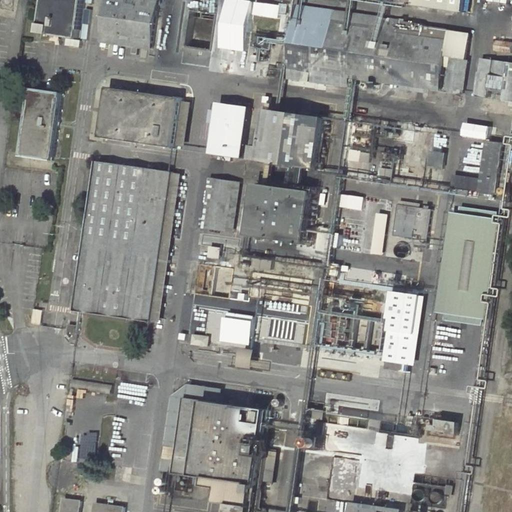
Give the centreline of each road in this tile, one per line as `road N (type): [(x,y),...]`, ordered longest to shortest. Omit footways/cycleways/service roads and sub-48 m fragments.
road 1 (unknown): [(511,273),(478,511)]
road 2 (unknown): [(0,212),(15,79)]
road 3 (unknown): [(28,296),(47,170)]
